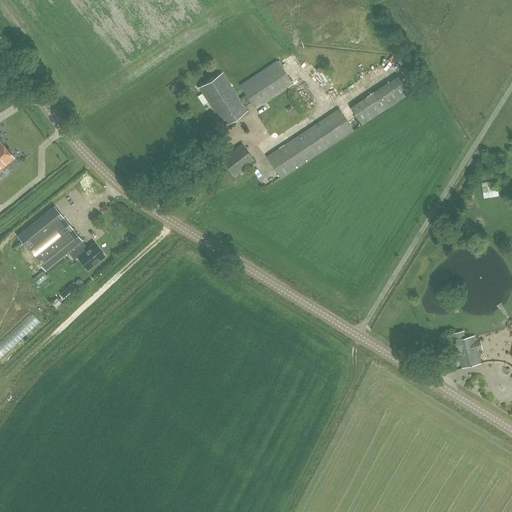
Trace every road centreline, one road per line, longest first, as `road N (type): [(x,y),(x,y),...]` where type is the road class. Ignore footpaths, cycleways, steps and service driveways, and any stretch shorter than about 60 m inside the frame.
road 1 (tertiary): [(511,430),(136,199),(59,123),(0,40)]
road 2 (unknown): [(149,207),(242,137),(275,136),(353,84)]
